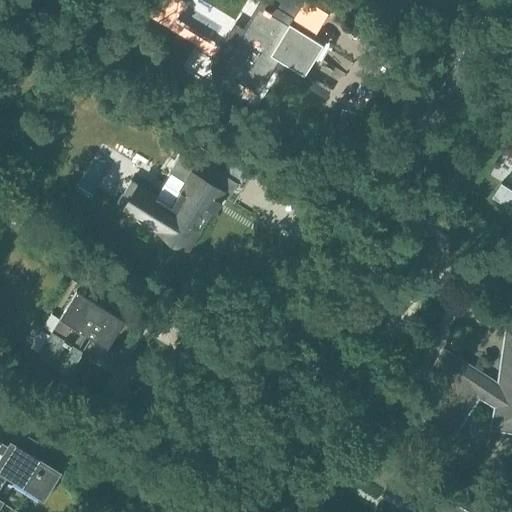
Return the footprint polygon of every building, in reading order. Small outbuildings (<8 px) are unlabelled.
[(146,0),(145,2),(165,15),(174,0),(146,0)] [(304,0),(263,0),(293,18),(304,0)] [(289,25),(258,6),(220,70),(258,93),(279,59),(304,75),(322,44),(289,24),(289,25)] [(187,248),(220,195),(227,199),(237,182),(181,147),(154,191),(130,177),(114,203),(137,218),(138,217),(187,248)] [(60,318),(51,331),(36,355),(68,375),(82,351),(78,348),(87,335),(107,348),(124,320),(77,290),(59,318),(60,318)] [(477,390),(499,404),(496,425),(511,427),(511,332),(510,332),(503,377),(494,392),(448,363),(447,364),(457,369),(428,416),(452,431),(477,390)] [(0,502),(1,502),(0,501),(0,482),(6,473),(43,496),(58,471),(9,441),(7,444),(0,439),(0,502)] [(470,511),(428,486),(413,511),(414,511),(470,511)]
